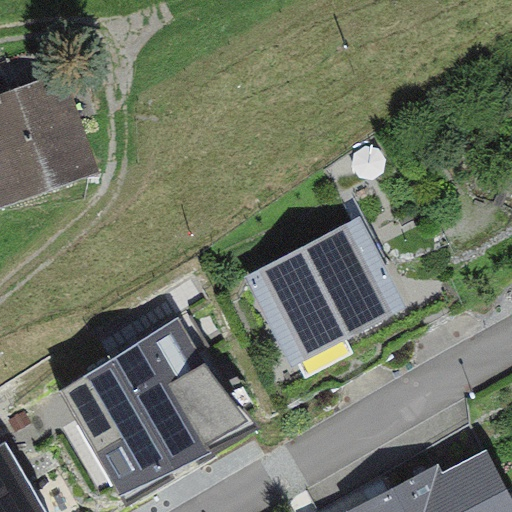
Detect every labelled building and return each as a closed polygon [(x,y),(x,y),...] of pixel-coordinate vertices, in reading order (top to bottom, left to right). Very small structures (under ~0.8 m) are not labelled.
[(67,80),(0,101),(0,216),(98,181),(67,80)] [(364,215),(265,266),(316,364),(415,314),(364,215)] [(182,303),(55,379),(121,488),(247,412),(182,303)] [(44,511),(5,445),(0,447),(0,511),(44,511)] [(348,511),(511,511),(511,501),(483,447),(443,468),(436,455),(345,504),(348,511)]
